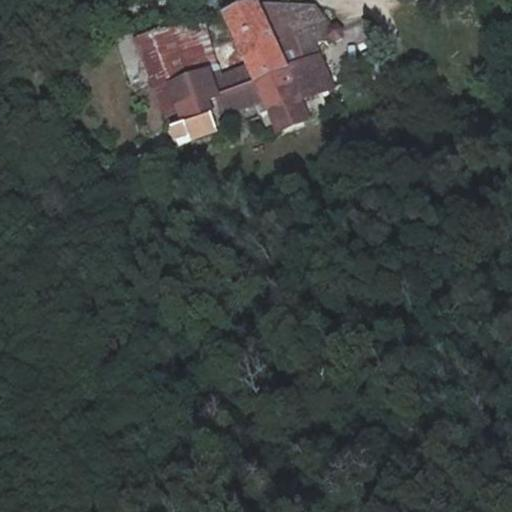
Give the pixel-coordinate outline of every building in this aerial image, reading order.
[(331,31),(316,11),(297,11),(259,12),(228,23),(249,70),(220,81),(206,25),(138,44),(168,120),(220,101),(225,118),(266,104),(271,116),(302,103),(290,76),(307,68),(298,49),(311,43),(330,38),(331,31)] [(331,31),(330,38),(336,43),(342,40),(343,33),(337,28),(331,31)] [(311,43),(298,49),(307,68),(290,76),(302,103),(332,91),(311,43)] [(131,85),(144,81),(134,45),(120,49),(131,85)] [(394,140),(375,146),(385,179),(404,172),(394,140)]
